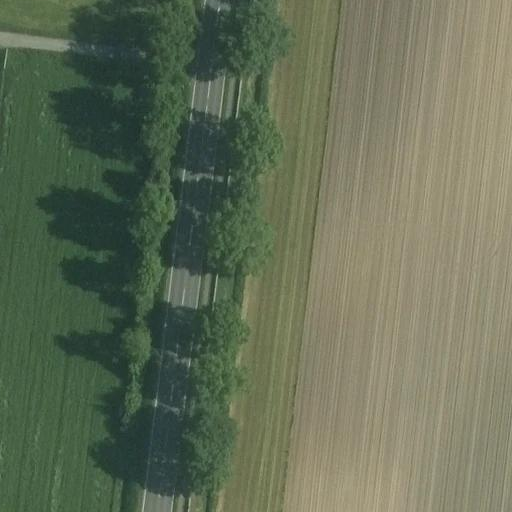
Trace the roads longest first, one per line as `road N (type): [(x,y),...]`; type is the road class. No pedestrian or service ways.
road 1 (primary): [(210,68),(157,511)]
road 2 (unclassified): [(210,68),(0,43)]
